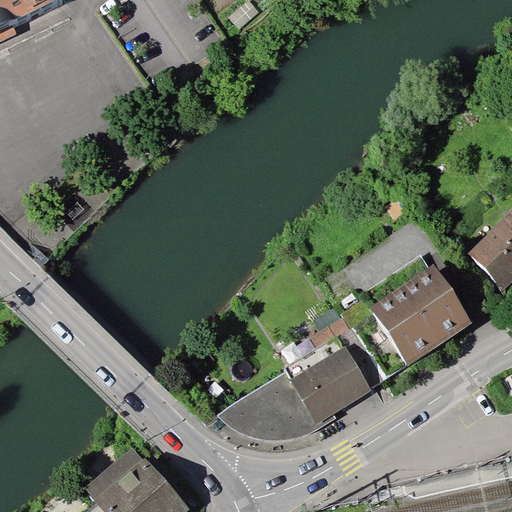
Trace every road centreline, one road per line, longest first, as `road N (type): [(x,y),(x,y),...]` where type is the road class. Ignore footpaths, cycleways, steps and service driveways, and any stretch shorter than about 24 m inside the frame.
road 1 (tertiary): [(236,501),(0,261)]
road 2 (tertiary): [(511,350),(308,479),(236,501)]
